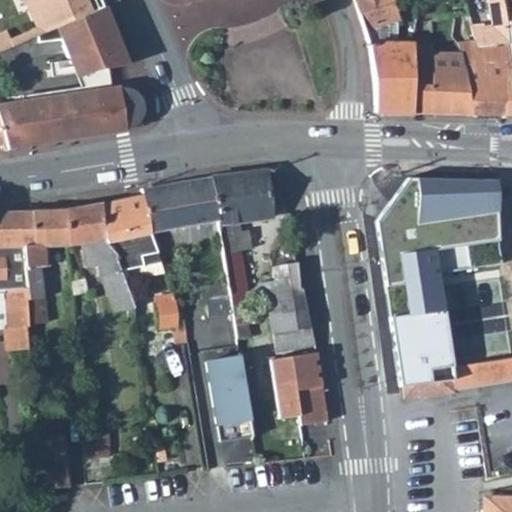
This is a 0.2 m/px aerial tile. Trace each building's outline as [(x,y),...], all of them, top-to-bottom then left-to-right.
[(20,0),(31,27),(5,38),(8,44),(36,32),(40,31),(27,0),(20,0)] [(27,0),(40,31),(53,25),(90,10),(96,8),(92,0),(27,0)] [(391,0),(352,0),(367,44),(371,103),(372,112),(412,114),(413,43),(397,42),(398,21),(391,0)] [(466,72),(467,115),(506,117),(506,68),(511,67),(511,49),(506,17),(502,0),(486,0),(493,27),(483,28),(482,25),(470,27),(474,40),(481,61),(466,72)] [(40,31),(36,32),(37,39),(61,35),(65,46),(63,47),(69,60),(71,59),(77,57),(83,71),(102,69),(126,67),(101,6),(96,8),(90,10),(53,25),(40,31)] [(451,13),(429,18),(430,34),(451,35),(451,13)] [(413,43),(412,114),(467,115),(466,72),(481,61),(474,40),(458,41),(458,52),(431,52),(432,43),(413,43)] [(105,90),(102,69),(83,71),(77,57),(71,59),(76,72),(79,94),(105,90)] [(55,97),(0,103),(0,144),(0,147),(1,149),(25,142),(136,127),(135,118),(137,112),(137,107),(135,101),(132,96),(128,93),(126,91),(122,89),(115,89),(105,90),(79,94),(69,95),(69,93),(54,95),(55,97)] [(208,177),(216,220),(220,247),(235,245),(231,222),(252,219),(269,217),(263,168),(208,177)] [(139,187),(140,194),(148,232),(150,232),(216,220),(208,177),(139,187)] [(410,179),(376,223),(383,273),(398,386),(452,379),(453,364),(438,249),(502,240),(501,180),(410,179)] [(98,201),(101,239),(120,257),(116,259),(120,270),(160,260),(150,232),(148,232),(140,194),(98,201)] [(62,209),(69,243),(82,242),(86,267),(96,265),(112,313),(127,310),(129,316),(135,315),(133,306),(120,270),(116,259),(120,257),(101,239),(98,201),(62,209)] [(28,210),(28,245),(22,245),(27,295),(28,320),(46,320),(45,298),(41,296),(39,267),(48,267),(49,245),(69,243),(62,209),(28,210)] [(0,288),(3,289),(7,327),(4,328),(6,345),(12,351),(30,350),(28,320),(27,295),(22,245),(28,245),(28,210),(0,210),(0,288)] [(220,247),(222,254),(236,252),(235,245),(220,247)] [(222,254),(230,305),(246,303),(248,303),(240,251),(236,252),(222,254)] [(261,314),(269,313),(306,308),(302,290),(298,289),(295,262),(272,266),(273,279),(256,281),(261,314)] [(72,279),(73,290),(85,289),(84,277),(72,279)] [(492,287),(459,289),(460,300),(493,297),(492,287)] [(174,298),(153,301),(157,330),(177,327),(174,298)] [(230,305),(232,319),(248,317),(246,303),(230,305)] [(269,313),(274,351),(314,345),(306,308),(269,313)] [(232,319),(233,325),(247,323),(250,323),(248,317),(232,319)] [(233,325),(235,338),(249,336),(247,323),(233,325)] [(316,352),(269,359),(279,418),(297,416),(299,425),(326,421),(316,352)] [(511,355),(453,364),(452,379),(453,389),(511,378),(511,355)] [(238,357),(205,362),(217,442),(251,437),(238,357)] [(398,386),(400,399),(454,392),(453,389),(452,379),(398,386)] [(82,431),(83,457),(109,456),(108,430),(82,431)] [(37,436),(43,489),(67,486),(63,434),(37,436)] [(124,442),(128,468),(140,467),(136,440),(124,442)] [(481,511),(511,511),(511,495),(493,495),(492,509),(482,509),(481,511)]
